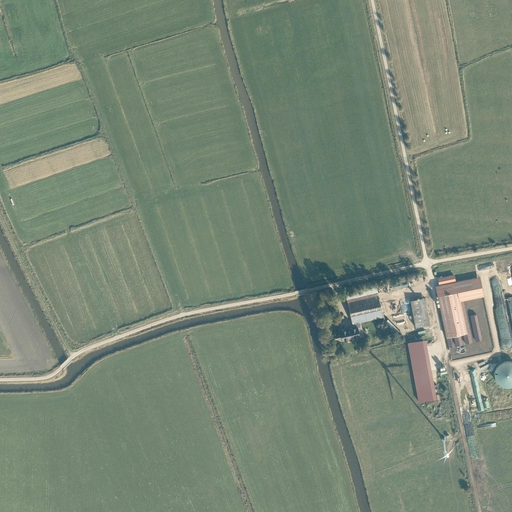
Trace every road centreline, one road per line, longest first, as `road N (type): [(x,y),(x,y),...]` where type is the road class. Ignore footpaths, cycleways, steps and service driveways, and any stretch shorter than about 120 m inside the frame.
road 1 (unclassified): [(428,264),(183,314),(79,350),(45,377),(0,378)]
road 2 (unclassified): [(374,0),(428,264)]
road 3 (track): [(0,399),(82,391),(96,397),(148,511)]
road 4 (track): [(0,210),(74,355)]
road 5 (track): [(74,393),(104,365),(192,331)]
